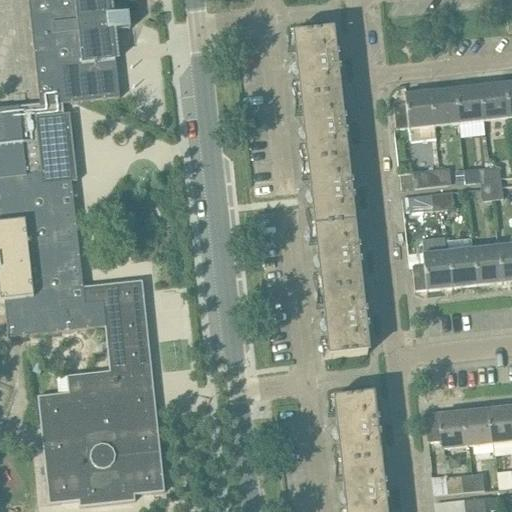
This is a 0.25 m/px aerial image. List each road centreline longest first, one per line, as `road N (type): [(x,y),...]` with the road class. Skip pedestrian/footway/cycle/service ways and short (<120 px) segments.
road 1 (residential): [(249,511),(194,0)]
road 2 (residential): [(391,358),(361,78)]
road 3 (residential): [(408,511),(391,358)]
road 4 (residential): [(511,60),(361,78)]
road 5 (residential): [(511,345),(391,358)]
